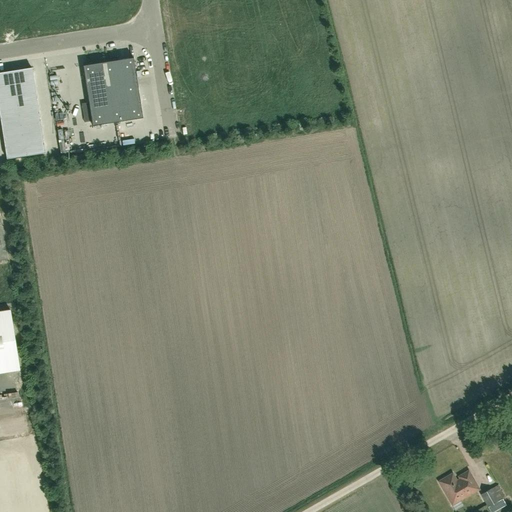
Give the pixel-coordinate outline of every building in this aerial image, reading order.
[(134,57),(83,65),(92,126),(143,118),(134,57)] [(45,152),(32,68),(0,73),(0,114),(7,158),(45,152)] [(242,82),(202,88),(206,118),(247,112),(242,82)] [(10,310),(0,311),(0,373),(19,370),(10,310)] [(0,511),(35,511),(21,431),(0,434),(0,511)] [(478,489),(468,472),(460,477),(461,479),(456,482),(452,475),(443,480),(442,485),(444,488),(443,490),(445,493),(447,494),(450,500),(452,500),(457,497),(459,500),(478,489)] [(498,501),(491,488),(481,494),(490,511),(494,511),(505,506),(501,500),(498,501)]
